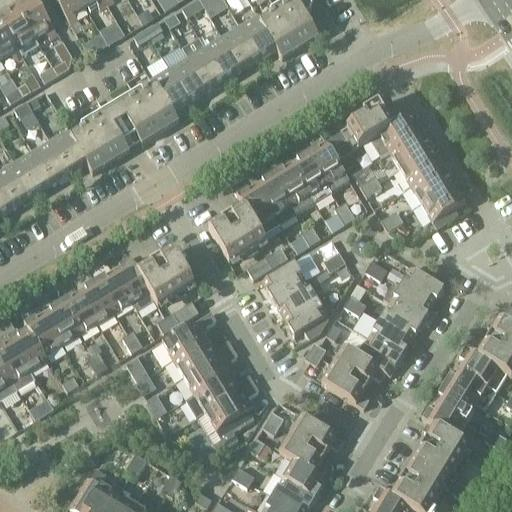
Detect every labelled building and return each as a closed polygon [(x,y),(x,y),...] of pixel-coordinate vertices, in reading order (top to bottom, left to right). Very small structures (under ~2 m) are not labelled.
[(15,10),(35,43),(46,36),(50,43),(57,39),(33,0),(25,0),(19,4),(20,6),(15,10)] [(52,0),(71,30),(78,26),(74,19),(85,13),(77,0),(52,0)] [(77,0),(85,13),(96,6),(100,13),(107,9),(101,0),(77,0)] [(101,0),(107,9),(113,5),(110,0),(101,0)] [(178,7),(173,0),(170,0),(160,7),(165,14),(178,7)] [(216,8),(210,0),(204,0),(198,3),(205,14),(216,8)] [(207,19),(198,4),(189,10),(198,25),(207,19)] [(262,26),(261,27),(276,53),(275,54),(277,56),(281,63),(318,41),(305,20),(297,5),(271,21),(262,26)] [(0,18),(0,24),(21,60),(28,56),(24,49),(35,43),(15,10),(0,18)] [(139,20),(143,28),(152,22),(148,15),(139,20)] [(172,19),(164,24),(169,33),(177,28),(172,19)] [(257,19),(239,30),(259,64),(275,54),(276,53),(261,27),(262,26),(257,19)] [(0,63),(11,57),(15,64),(21,60),(0,24),(0,63)] [(158,28),(146,35),(150,42),(162,35),(158,28)] [(239,30),(221,41),(241,74),(259,64),(239,30)] [(146,35),(134,43),(138,49),(150,42),(146,35)] [(114,36),(103,42),(107,49),(118,43),(114,36)] [(221,41),(204,51),(226,87),(238,80),(236,77),(241,74),(221,41)] [(103,42),(86,53),(97,56),(107,49),(103,42)] [(204,51),(186,62),(206,95),(212,92),(213,94),(226,87),(204,51)] [(186,62),(169,73),(189,106),(206,95),(186,62)] [(64,66),(52,73),(57,81),(69,74),(64,66)] [(57,81),(52,73),(40,81),(44,88),(57,81)] [(169,73),(150,84),(154,91),(155,91),(171,117),(172,116),(189,106),(169,73)] [(25,88),(17,93),(23,101),(30,97),(25,88)] [(72,141),(71,142),(87,168),(86,168),(88,171),(92,178),(129,155),(141,148),(178,126),(174,118),(172,116),(171,117),(155,91),(154,91),(119,112),(107,120),(72,141)] [(23,101),(17,93),(5,100),(10,109),(23,101)] [(345,159),(379,139),(378,138),(411,119),(406,111),(387,122),(374,100),(366,105),(370,112),(363,117),(365,121),(324,146),(344,176),(352,171),(345,159)] [(34,103),(27,107),(32,116),(39,111),(34,103)] [(27,107),(14,115),(19,124),(26,134),(38,127),(32,116),(27,107)] [(389,157),(422,137),(411,119),(378,138),(379,139),(389,157)] [(4,121),(0,123),(0,135),(9,130),(4,121)] [(68,134),(49,145),(69,178),(86,168),(87,168),(71,142),(72,141),(68,134)] [(389,157),(400,174),(433,154),(422,137),(389,157)] [(49,145),(32,156),(52,189),(69,178),(49,145)] [(324,146),(307,157),(331,197),(349,186),(345,179),(344,176),(324,146)] [(410,191),(443,171),(433,154),(400,174),(410,191)] [(32,156),(14,166),(36,202),(48,195),(46,192),(52,189),(32,156)] [(289,167),(314,209),(332,198),(331,197),(307,157),(289,167)] [(14,166),(0,174),(0,182),(17,210),(22,207),(23,209),(36,202),(14,166)] [(289,167),(272,178),(297,219),(314,209),(289,167)] [(410,191),(421,209),(454,189),(443,171),(410,191)] [(254,189),(279,230),(297,219),(272,178),(254,189)] [(367,186),(374,197),(382,192),(375,181),(367,186)] [(0,182),(0,220),(17,210),(0,182)] [(359,191),(366,202),(374,197),(367,186),(359,191)] [(236,199),(239,204),(262,240),(279,230),(254,189),(236,199)] [(465,207),(454,189),(421,209),(432,227),(435,232),(457,219),(454,214),(465,207)] [(262,240),(239,204),(231,209),(236,216),(208,233),(229,268),(265,246),(262,240)] [(339,222),(350,215),(345,207),(334,214),(339,222)] [(344,230),(355,223),(350,215),(339,222),(344,230)] [(388,221),(395,232),(403,227),(396,216),(388,221)] [(380,225),(387,237),(395,232),(388,221),(380,225)] [(304,243),(315,236),(310,228),(299,235),(304,243)] [(309,251),(320,244),(315,236),(304,243),(309,251)] [(272,257),(279,269),(287,264),(280,253),(272,257)] [(141,264),(133,268),(150,297),(149,297),(154,306),(157,311),(194,289),(173,254),(145,271),(141,264)] [(272,257),(264,262),(271,274),(279,269),(272,257)] [(338,273),(346,268),(339,257),(331,262),(338,273)] [(246,273),(253,285),(271,274),(264,262),(246,273)] [(324,282),(330,278),(338,273),(331,262),(323,267),(326,272),(321,276),(324,282)] [(130,264),(112,275),(132,308),(137,316),(154,306),(149,297),(150,297),(133,268),(130,264)] [(364,277),(372,282),(379,270),(371,266),(364,277)] [(294,267),(261,286),(272,305),(305,285),(294,267)] [(379,270),(372,282),(380,287),(387,275),(379,270)] [(411,272),(400,291),(432,311),(443,292),(411,272)] [(112,275),(95,285),(114,318),(132,308),(112,275)] [(95,285),(77,296),(97,329),(114,318),(95,285)] [(305,285),(272,305),(283,322),(316,303),(305,285)] [(432,311),(400,291),(393,287),(383,304),(389,308),(422,328),(432,311)] [(77,296),(59,306),(79,339),(97,329),(77,296)] [(343,312),(351,317),(358,305),(350,300),(343,312)] [(316,303),(283,322),(294,341),(303,335),(309,344),(320,338),(327,327),(324,322),(327,321),(316,303)] [(358,305),(351,317),(359,321),(366,310),(358,305)] [(59,306),(42,317),(62,350),(79,339),(59,306)] [(165,323),(172,334),(198,318),(191,306),(165,323)] [(389,308),(378,325),(411,345),(422,328),(389,308)] [(511,326),(511,311),(509,310),(502,320),(511,326)] [(42,317),(24,328),(27,333),(44,361),(45,360),(62,350),(42,317)] [(162,347),(173,365),(206,345),(202,339),(207,335),(205,332),(216,326),(211,317),(162,347)] [(8,322),(0,326),(0,327),(30,376),(48,365),(45,360),(44,361),(27,333),(20,337),(17,332),(15,333),(8,322)] [(163,339),(172,334),(165,323),(156,328),(163,339)] [(378,325),(368,343),(400,363),(411,345),(378,325)] [(511,383),(511,381),(511,333),(499,325),(482,353),(475,348),(470,356),(506,380),(511,383)] [(0,327),(0,366),(17,395),(34,386),(29,377),(30,376),(0,327)] [(348,339),(332,329),(325,341),(341,350),(348,339)] [(126,350),(137,344),(133,336),(121,343),(126,350)] [(368,343),(357,360),(385,378),(389,381),(400,363),(368,343)] [(131,358),(142,352),(137,344),(126,350),(131,358)] [(183,383),(216,363),(206,345),(173,365),(183,383)] [(221,360),(233,353),(228,345),(216,351),(221,360)] [(325,355),(319,351),(314,348),(304,364),(316,371),(325,355)] [(321,388),(363,414),(369,405),(361,400),(372,381),(380,386),(385,378),(357,360),(343,352),(321,388)] [(226,368),(237,361),(233,353),(221,360),(226,368)] [(506,380),(470,356),(465,353),(454,371),(496,397),(506,380)] [(103,365),(98,357),(86,364),(91,372),(103,365)] [(183,383),(194,400),(227,380),(216,363),(183,383)] [(96,379),(107,373),(103,365),(91,372),(96,379)] [(0,366),(0,394),(11,388),(16,396),(17,395),(0,366)] [(496,397),(454,371),(444,389),(476,409),(485,414),(496,397)] [(133,380),(136,386),(145,381),(142,375),(133,380)] [(237,386),(242,394),(254,388),(249,379),(237,386)] [(205,418),(237,397),(227,380),(194,400),(185,405),(196,423),(205,418)] [(149,387),(146,381),(136,387),(140,393),(149,387)] [(67,397),(78,390),(74,382),(62,389),(67,397)] [(249,404),(248,402),(259,396),(254,388),(242,394),(237,397),(205,418),(221,444),(254,424),(244,408),(249,404)] [(476,409),(444,389),(433,406),(466,427),(476,409)] [(49,407),(51,411),(59,406),(53,396),(46,401),(49,407)] [(501,408),(511,414),(511,398),(511,399),(508,405),(504,402),(501,408)] [(466,427),(433,406),(422,425),(426,427),(455,444),(466,427)] [(32,419),(33,422),(36,427),(54,416),(51,411),(49,407),(39,413),(39,414),(32,419)] [(160,409),(153,414),(157,421),(164,416),(160,409)] [(283,424),(272,417),(262,433),(273,440),(283,424)] [(301,421),(279,457),(292,466),(321,482),(326,474),(318,470),(330,451),(338,455),(343,446),(301,421)] [(413,467),(447,488),(469,452),(455,444),(426,427),(422,435),(429,440),(413,467)] [(483,445),(491,450),(498,438),(490,434),(483,445)] [(499,455),(506,443),(498,438),(491,450),(499,455)] [(264,448),(256,443),(249,454),(257,460),(264,448)] [(135,458),(130,466),(142,473),(146,465),(135,458)] [(142,473),(130,466),(125,474),(137,481),(142,473)] [(292,466),(282,483),(315,503),(326,485),(321,482),(292,466)] [(384,497),(407,511),(432,511),(447,488),(413,467),(397,494),(389,489),(384,497)] [(238,472),(231,484),(239,488),(246,477),(238,472)] [(95,473),(70,511),(110,511),(118,499),(101,488),(106,480),(95,473)] [(246,477),(239,488),(247,493),(254,482),(246,477)] [(170,480),(165,488),(176,495),(181,487),(170,480)] [(282,483),(271,501),(289,511),(309,511),(315,503),(282,483)] [(470,502),(474,496),(458,486),(454,492),(470,502)] [(176,495),(165,488),(160,495),(172,502),(176,495)] [(470,502),(454,492),(451,498),(467,507),(470,502)] [(369,511),(368,511),(407,511),(384,497),(380,494),(369,511)] [(195,507),(203,511),(206,511),(211,505),(200,498),(195,507)] [(118,499),(110,511),(134,511),(136,510),(118,499)] [(289,511),(271,501),(264,511),(289,511)]
